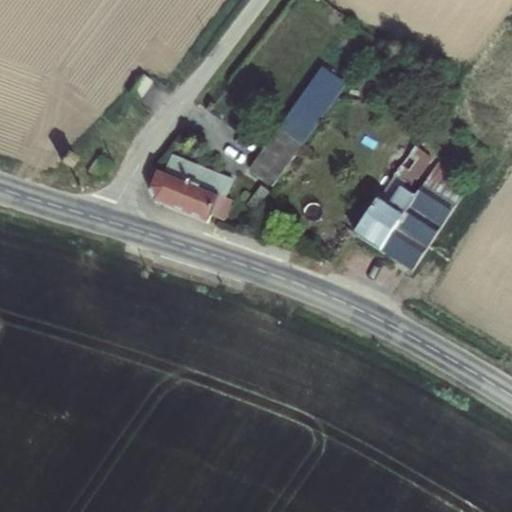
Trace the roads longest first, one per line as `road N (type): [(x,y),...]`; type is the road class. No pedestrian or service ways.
road 1 (tertiary): [(511,396),(328,296),(107,221)]
road 2 (unclassified): [(107,221),(136,166),(259,0)]
